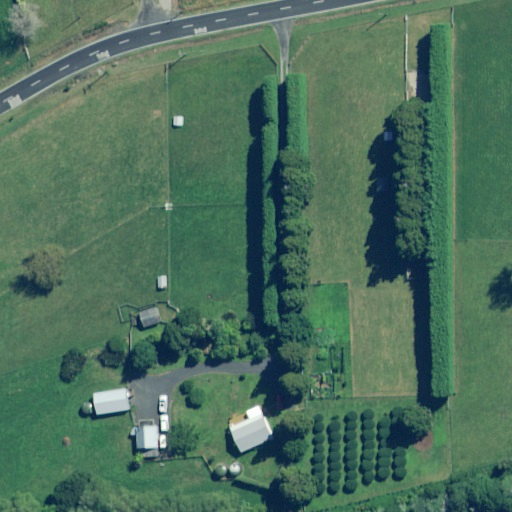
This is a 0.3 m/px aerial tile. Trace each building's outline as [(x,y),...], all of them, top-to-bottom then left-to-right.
[(168,277),(160,277),(159,291),(167,292),(168,277)] [(163,323),(159,308),(142,312),(146,328),(163,323)] [(132,411),(129,390),(97,395),(101,416),(132,411)] [(277,439),(266,414),(234,429),(245,453),(277,439)] [(161,449),(161,428),(133,428),(134,437),(140,437),(141,449),(161,449)]
